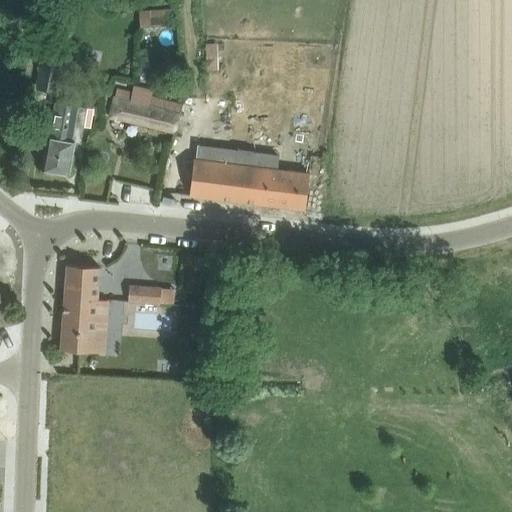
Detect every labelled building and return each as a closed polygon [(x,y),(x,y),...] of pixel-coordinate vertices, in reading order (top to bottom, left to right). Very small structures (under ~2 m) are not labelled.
[(140,25),(178,24),(177,13),(171,13),(171,9),(139,10),(140,25)] [(206,56),(218,56),(217,43),(206,43),(206,56)] [(58,92),(65,50),(45,47),(37,88),(58,92)] [(154,71),(155,57),(142,56),(141,69),(154,71)] [(179,112),(181,104),(151,97),(153,89),(133,84),(131,90),(118,87),(117,90),(115,96),(111,116),(174,131),(179,112)] [(81,142),(84,126),(88,106),(54,100),(48,137),(47,137),(45,148),(41,168),(46,169),(47,172),(53,173),(56,170),(70,173),(76,141),(81,142)] [(305,209),(308,189),(312,156),(293,154),(291,169),(281,168),(282,158),(195,147),(193,159),(180,158),(179,173),(176,193),(192,195),(192,194),(303,208),(305,209)] [(105,352),(109,299),(98,298),(99,283),(100,266),(67,263),(61,348),(105,352)] [(128,302),(160,304),(161,286),(129,284),(128,302)] [(217,295),(214,315),(227,318),(231,297),(217,295)]
